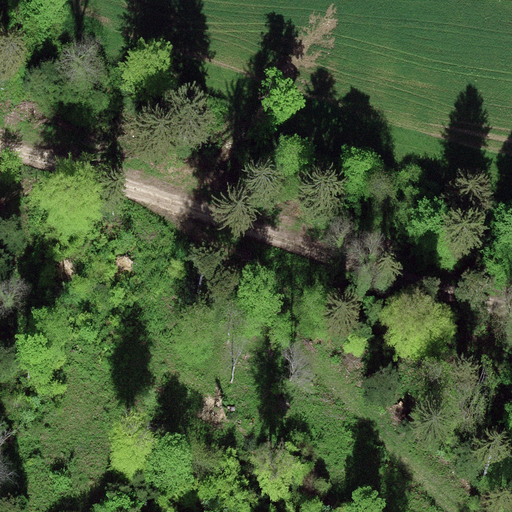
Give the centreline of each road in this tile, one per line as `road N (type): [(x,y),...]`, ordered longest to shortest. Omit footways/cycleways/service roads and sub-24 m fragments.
road 1 (track): [(511,293),(0,153)]
road 2 (track): [(158,196),(309,338),(388,443),(457,511)]
